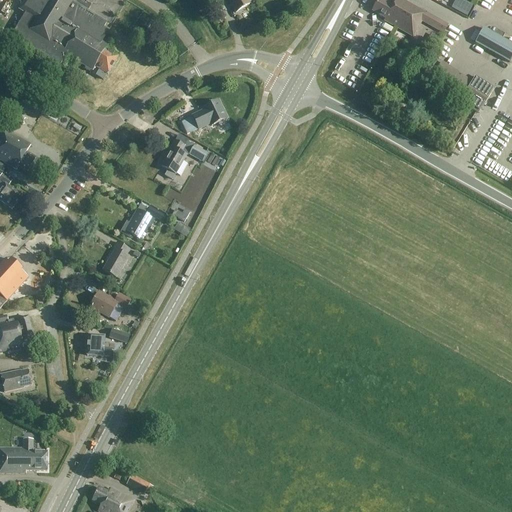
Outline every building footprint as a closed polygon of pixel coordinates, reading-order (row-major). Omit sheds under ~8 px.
[(26,12),(10,38),(59,67),(66,55),(92,71),(95,67),(99,70),(96,76),(103,80),(106,74),(107,75),(118,56),(106,49),(107,45),(101,42),(108,31),(94,23),(95,20),(85,14),(85,12),(75,6),(77,2),(74,1),(74,0),(43,0),(42,2),(39,0),(24,0),(20,8),(26,12)] [(246,0),(226,0),(235,13),(249,4),(246,0)] [(383,22),(412,38),(421,22),(443,35),(448,26),(400,0),(396,0),(393,7),(380,0),(378,0),(371,12),(385,20),(383,22)] [(461,0),(456,0),(452,8),(467,16),(472,6),(461,0)] [(492,0),(487,0),(483,10),(487,12),(493,1),(492,0)] [(149,25),(143,21),(140,25),(146,29),(149,25)] [(511,58),(511,45),(483,29),(475,44),(509,64),(511,58)] [(361,45),(357,52),(362,55),(366,48),(361,45)] [(429,82),(468,107),(467,109),(477,115),(494,89),(485,83),(476,77),(472,83),(441,64),(441,65),(433,60),(422,77),(430,82),(429,82)] [(202,112),(191,117),(197,130),(209,125),(210,127),(225,119),(217,102),(201,110),(202,112)] [(509,132),(511,127),(511,113),(503,128),(509,132)] [(0,136),(0,161),(17,170),(18,168),(28,173),(35,159),(26,154),(30,146),(3,131),(0,136)] [(499,152),(506,135),(497,131),(485,160),(499,166),(504,156),(511,159),(511,156),(511,145),(508,144),(504,154),(499,152)] [(175,175),(175,174),(180,177),(187,165),(182,162),(186,156),(187,157),(188,156),(189,156),(203,164),(208,155),(194,147),(187,143),(184,148),(174,142),(166,155),(167,156),(161,167),(167,171),(164,176),(171,180),(174,175),(175,175)] [(0,202),(12,211),(21,197),(8,188),(12,182),(1,175),(0,176),(0,202)] [(181,197),(189,204),(193,200),(185,193),(181,197)] [(166,217),(149,208),(146,215),(162,224),(166,217)] [(132,237),(138,240),(141,234),(145,236),(153,221),(136,211),(128,225),(126,224),(120,234),(129,239),(131,237),(132,237)] [(185,228),(196,234),(200,227),(188,221),(185,228)] [(115,250),(102,271),(116,279),(128,258),(126,257),(129,251),(117,243),(113,250),(115,250)] [(31,244),(25,251),(31,258),(38,252),(31,244)] [(0,308),(6,301),(26,278),(19,271),(20,270),(10,260),(6,264),(3,261),(0,264),(0,308)] [(42,295),(48,301),(54,295),(48,289),(42,295)] [(89,307),(90,307),(88,310),(95,314),(97,311),(107,318),(115,305),(124,310),(129,302),(118,296),(114,301),(116,302),(115,304),(98,293),(89,307)] [(0,353),(22,349),(21,346),(33,343),(28,318),(8,322),(6,316),(0,317),(0,353)] [(109,340),(127,345),(129,336),(112,330),(109,340)] [(104,338),(88,336),(86,356),(110,358),(111,349),(108,349),(108,344),(103,344),(104,338)] [(0,375),(0,386),(2,386),(3,393),(22,389),(22,388),(30,387),(27,371),(18,373),(19,373),(15,374),(14,373),(0,375)] [(0,474),(25,475),(25,472),(46,472),(46,453),(45,453),(45,450),(31,450),(31,442),(25,442),(25,450),(0,449),(0,474)] [(132,476),(130,479),(126,486),(144,497),(145,494),(150,497),(154,489),(132,476)] [(128,511),(133,503),(109,490),(107,494),(98,489),(91,502),(100,507),(97,511),(128,511)]
